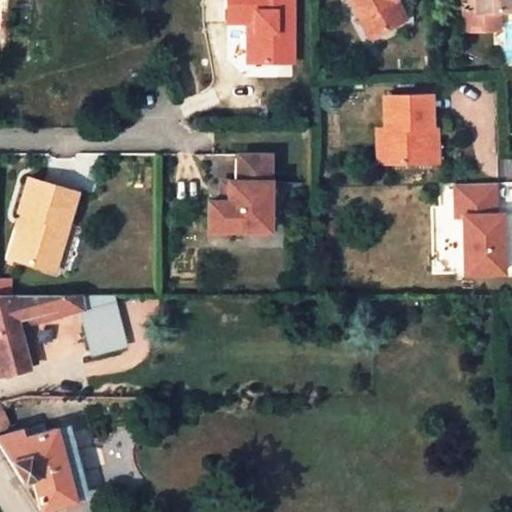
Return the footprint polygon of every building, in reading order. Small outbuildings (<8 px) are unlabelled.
[(223,0),(223,26),(243,26),(253,26),(254,68),(289,67),(289,0),(223,0)] [(388,0),(352,0),(373,39),(398,24),(386,2),(388,0)] [(411,17),(402,0),(388,0),(386,2),(398,24),(411,17)] [(511,0),(478,0),(479,15),(471,15),(467,16),(467,32),(499,31),(498,15),(511,14),(511,0)] [(469,0),(471,15),(479,15),(478,0),(469,0)] [(245,68),(254,68),(253,26),(243,26),(245,68)] [(383,164),(430,163),(431,129),(432,129),(433,97),(387,97),(386,128),(383,128),(383,164)] [(439,129),(432,129),(431,129),(430,163),(440,163),(439,129)] [(226,205),(216,205),(207,205),(207,233),(267,232),(266,183),(265,157),(233,158),(233,184),(225,184),(226,205)] [(11,257),(42,266),(51,239),(55,240),(61,222),(67,224),(79,189),(33,173),(20,208),(27,210),(11,257)] [(493,183),(456,183),(454,217),(461,216),(463,273),(501,272),(500,215),(494,215),(493,183)] [(216,184),(216,205),(226,205),(225,184),(216,184)] [(51,239),(42,266),(52,269),(67,224),(61,222),(55,240),(51,239)] [(10,297),(0,297),(0,368),(1,373),(29,367),(17,324),(10,297)] [(10,297),(17,324),(45,317),(41,298),(10,297)] [(82,298),(41,298),(45,317),(47,328),(67,324),(65,315),(84,311),(82,298)] [(75,504),(74,496),(58,438),(56,433),(26,439),(25,433),(0,437),(0,442),(14,465),(24,481),(34,479),(42,510),(75,504)] [(70,435),(58,438),(74,496),(85,494),(70,435)]
